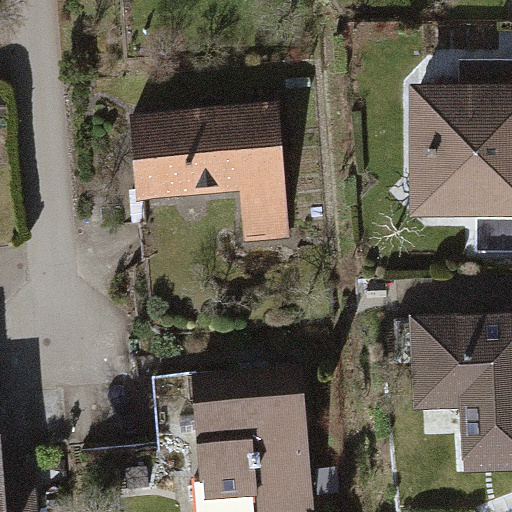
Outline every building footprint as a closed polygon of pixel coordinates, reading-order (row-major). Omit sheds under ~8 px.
[(511,76),(409,77),(410,209),(511,208),(511,76)] [(279,95),(129,106),(135,192),(240,185),(244,242),(289,239),(279,95)] [(511,304),(409,308),(413,407),(461,405),(463,467),(511,465),(511,304)] [(305,382),(193,391),(199,475),(193,476),(196,511),(287,511),(315,510),(305,382)] [(0,436),(0,511),(39,511),(35,458),(2,461),(0,436)]
